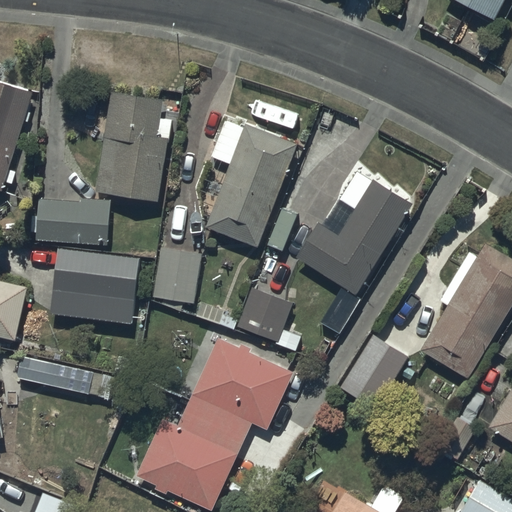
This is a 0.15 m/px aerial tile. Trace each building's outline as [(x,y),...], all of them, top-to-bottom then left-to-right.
[(466,0),(495,14),(502,0),(466,0)] [(34,87),(0,76),(0,181),(3,182),(5,177),(13,180),(16,168),(11,166),(26,119),(29,120),(33,108),(28,107),(34,87)] [(166,95),(113,87),(98,186),(160,195),(173,101),(165,100),(166,95)] [(297,139),(247,119),(246,123),(227,116),(213,152),(232,160),(207,222),(257,242),(297,139)] [(358,291),(416,198),(376,173),(374,177),(358,167),(340,196),(355,205),(339,229),(321,218),(298,253),(358,291)] [(111,196),(40,195),(39,212),(33,212),(32,228),(38,228),(37,236),(109,237),(110,220),(114,220),(114,207),(111,207),(111,196)] [(511,302),(511,254),(486,239),(422,345),(469,373),(511,302)] [(203,250),(162,243),(153,292),(194,299),(203,250)] [(141,253),(59,244),(52,308),(133,318),(141,253)] [(28,281),(0,274),(0,331),(17,336),(22,314),(34,316),(36,307),(23,304),(28,281)] [(293,299),(253,283),(238,323),(277,338),(293,299)] [(236,326),(239,316),(232,313),(233,310),(203,300),(198,313),(236,326)] [(410,351),(375,328),(341,380),(389,411),(397,400),(384,391),(410,351)] [(239,344),(219,334),(178,422),(163,416),(138,471),(158,481),(156,485),(167,490),(170,486),(213,506),(254,418),(267,424),(294,368),(251,347),(252,344),(242,339),(239,344)] [(120,376),(24,352),(19,373),(115,397),(120,376)] [(511,386),(491,422),(511,433),(511,386)] [(511,511),(511,491),(485,475),(464,508),(470,511),(511,511)] [(394,511),(405,492),(385,480),(372,502),(347,487),(331,511),(394,511)] [(79,511),(83,502),(44,487),(34,511),(79,511)]
